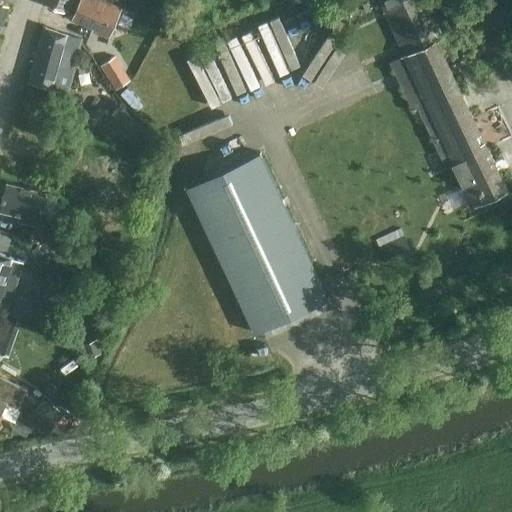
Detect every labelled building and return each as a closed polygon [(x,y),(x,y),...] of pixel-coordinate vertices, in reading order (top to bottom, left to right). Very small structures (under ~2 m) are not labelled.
[(48,0),(46,5),(63,13),(67,13),(73,0),(48,0)] [(108,38),(122,9),(100,0),(81,0),(72,19),(93,28),(91,31),(108,38)] [(395,70),(403,86),(415,80),(422,95),(455,80),(436,42),(444,38),(433,15),(426,19),(416,0),(378,0),(408,64),(395,70)] [(459,44),(467,60),(511,38),(511,30),(508,21),(459,44)] [(77,51),(81,39),(44,26),(30,81),(68,91),(75,63),(76,63),(79,52),(77,51)] [(115,55),(101,64),(115,87),(130,78),(115,55)] [(475,205),(507,190),(455,80),(422,95),(431,115),(424,118),(428,127),(435,124),(439,134),(453,163),(454,163),(457,169),(456,169),(458,173),(459,173),(464,184),(465,184),(446,194),(453,209),(472,199),(475,205)] [(118,103),(106,116),(134,141),(145,127),(118,103)] [(187,188),(256,335),(328,301),(259,153),(187,188)] [(42,210),(46,192),(6,182),(0,207),(0,209),(20,214),(18,219),(38,224),(42,210)] [(62,214),(50,220),(49,221),(63,249),(76,242),(62,214)] [(0,305),(8,308),(23,262),(0,253),(0,305)] [(3,319),(0,328),(0,350),(8,354),(18,324),(3,319)] [(98,339),(83,345),(88,358),(103,352),(98,339)] [(26,388),(0,375),(0,415),(6,403),(17,408),(26,388)] [(43,399),(27,419),(46,434),(62,415),(43,399)]
